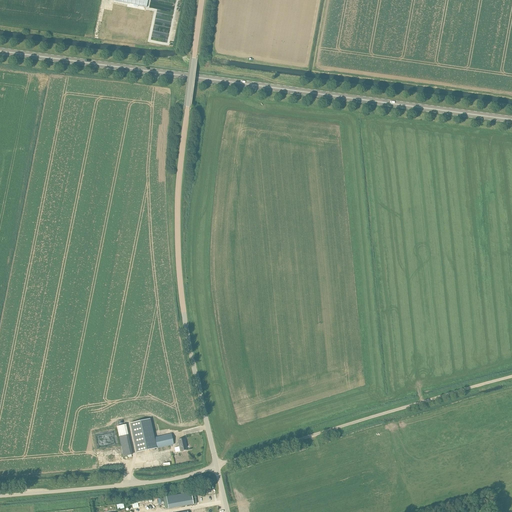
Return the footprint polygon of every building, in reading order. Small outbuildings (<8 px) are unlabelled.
[(149,419),(130,424),(136,453),(156,448),(150,419),(149,419)] [(127,424),(117,426),(124,457),(132,455),(128,435),(129,435),(127,424)] [(171,434),(155,438),(157,448),(173,445),(171,434)] [(184,439),(179,440),(178,440),(180,451),(187,450),(184,439)] [(191,492),(166,497),(168,509),(193,504),(191,492)] [(166,497),(160,498),(162,510),(168,509),(166,497)]
